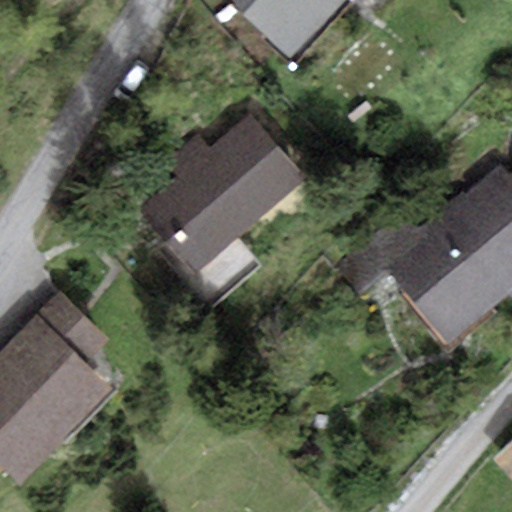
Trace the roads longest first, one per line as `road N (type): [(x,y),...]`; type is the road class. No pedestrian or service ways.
road 1 (residential): [(0,248),(155,0)]
road 2 (residential): [(511,399),(415,511)]
